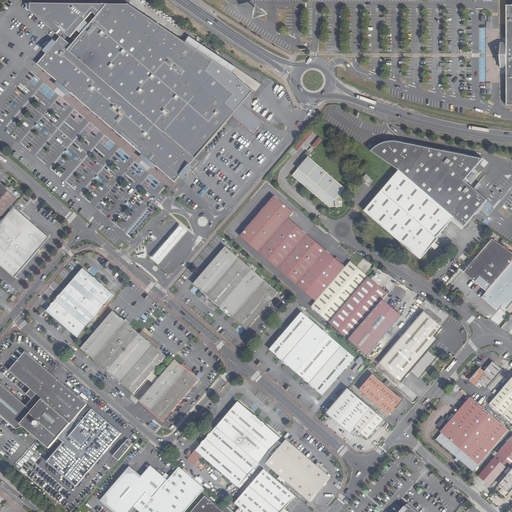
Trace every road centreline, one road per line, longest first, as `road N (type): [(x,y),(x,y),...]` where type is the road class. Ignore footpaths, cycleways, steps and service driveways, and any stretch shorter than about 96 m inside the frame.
road 1 (unclassified): [(11,317),(155,441),(171,439),(238,362)]
road 2 (unclassified): [(238,362),(86,233)]
road 3 (unclassified): [(338,231),(471,320),(486,339)]
road 4 (unclassified): [(364,471),(238,362)]
road 5 (primary): [(355,97),(511,137)]
road 6 (unknown): [(127,435),(29,352),(0,365)]
road 7 (unclassified): [(486,339),(398,432)]
road 8 (unclassified): [(491,511),(398,432)]
